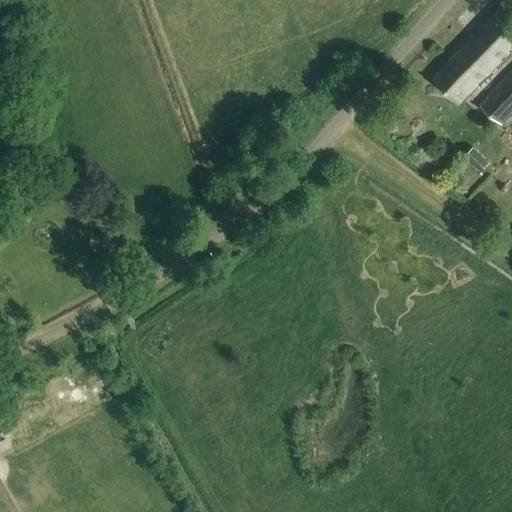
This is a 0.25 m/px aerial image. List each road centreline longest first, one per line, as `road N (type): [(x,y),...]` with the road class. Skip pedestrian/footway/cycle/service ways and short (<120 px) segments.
road 1 (residential): [(0,359),(116,302),(244,218),(449,0)]
road 2 (track): [(511,257),(335,129)]
